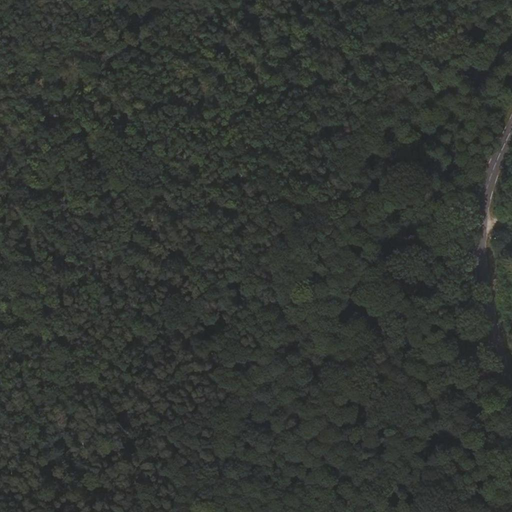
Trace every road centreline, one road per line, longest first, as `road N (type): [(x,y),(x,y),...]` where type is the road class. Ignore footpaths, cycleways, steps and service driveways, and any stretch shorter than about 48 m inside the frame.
road 1 (unknown): [(454,0),(326,91),(236,175),(69,381),(0,453)]
road 2 (tertiary): [(511,407),(480,227),(511,130)]
road 3 (unknown): [(95,0),(0,115)]
